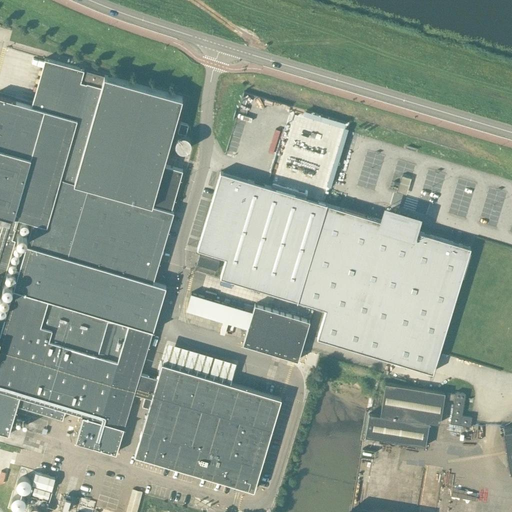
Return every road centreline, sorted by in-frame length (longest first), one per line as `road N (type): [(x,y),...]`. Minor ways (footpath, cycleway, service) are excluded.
road 1 (tertiary): [(217,46),(511,136)]
road 2 (unclassified): [(177,281),(201,177),(217,46)]
road 3 (tertiary): [(83,0),(217,46)]
